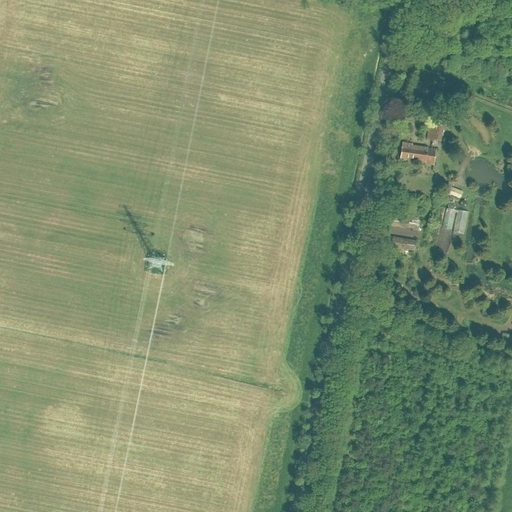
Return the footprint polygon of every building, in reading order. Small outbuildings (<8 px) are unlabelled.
[(448,122),(430,118),(429,121),(432,121),(431,129),(428,128),(427,140),(440,142),(443,127),(448,127),(448,122)] [(400,161),(433,166),(436,151),(415,148),(415,146),(412,146),(413,145),(402,143),(400,161)] [(448,184),(443,196),(447,198),(448,194),(460,199),(462,192),(451,188),(452,186),(448,184)] [(419,221),(388,216),(387,225),(418,230),(419,221)] [(393,238),(390,248),(414,252),(416,242),(393,238)]
